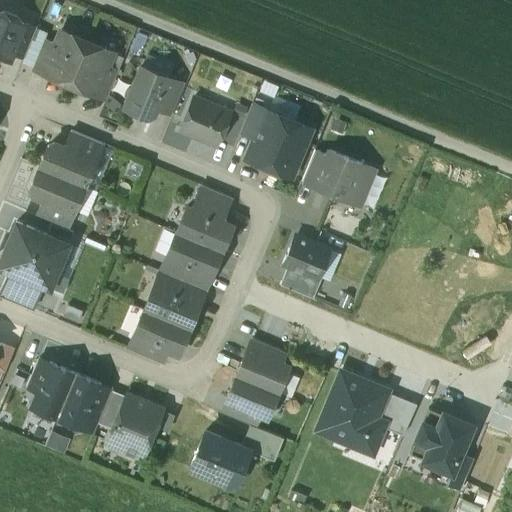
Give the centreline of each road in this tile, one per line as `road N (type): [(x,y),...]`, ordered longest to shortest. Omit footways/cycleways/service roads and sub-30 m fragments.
road 1 (track): [(89,0),(511,171)]
road 2 (residential): [(30,102),(258,197),(264,212),(239,284)]
road 3 (residential): [(239,284),(201,366),(176,377),(0,309)]
road 4 (residential): [(239,284),(491,391)]
